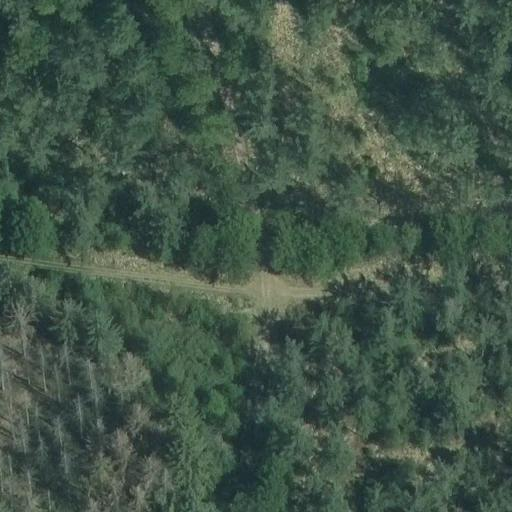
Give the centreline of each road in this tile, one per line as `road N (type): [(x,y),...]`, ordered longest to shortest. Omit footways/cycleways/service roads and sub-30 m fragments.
road 1 (track): [(269,294),(233,129),(178,0)]
road 2 (track): [(0,261),(269,294)]
road 3 (track): [(269,294),(511,268)]
road 4 (track): [(243,511),(269,294)]
